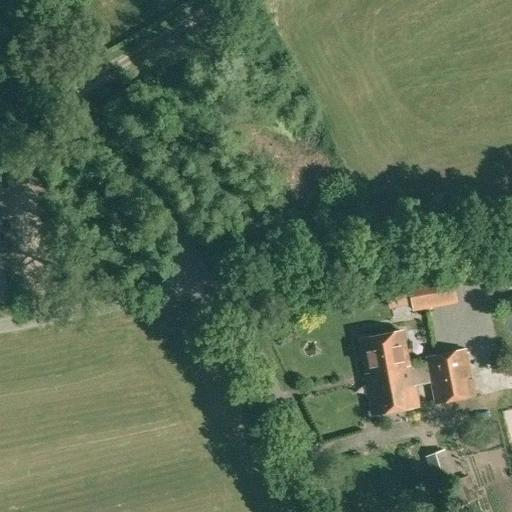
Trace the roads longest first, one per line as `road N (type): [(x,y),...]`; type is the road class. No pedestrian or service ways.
road 1 (unclassified): [(218,299),(104,150),(64,79),(47,0)]
road 2 (track): [(511,240),(218,299)]
road 3 (unclassified): [(327,511),(218,299)]
road 4 (unclassified): [(218,299),(0,342)]
